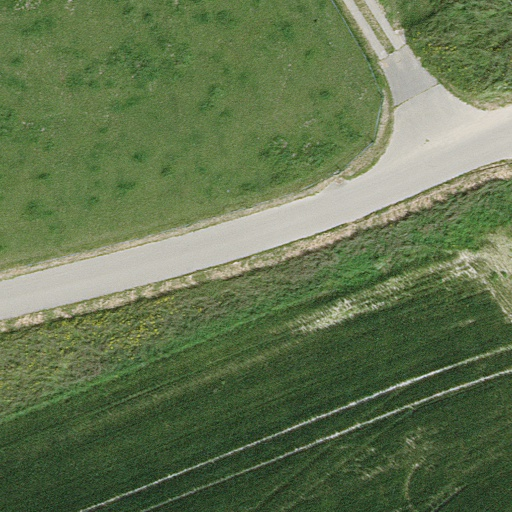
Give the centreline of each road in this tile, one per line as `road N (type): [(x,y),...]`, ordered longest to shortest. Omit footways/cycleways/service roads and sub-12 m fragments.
road 1 (unclassified): [(0,295),(269,227),(511,137)]
road 2 (track): [(362,0),(461,157)]
